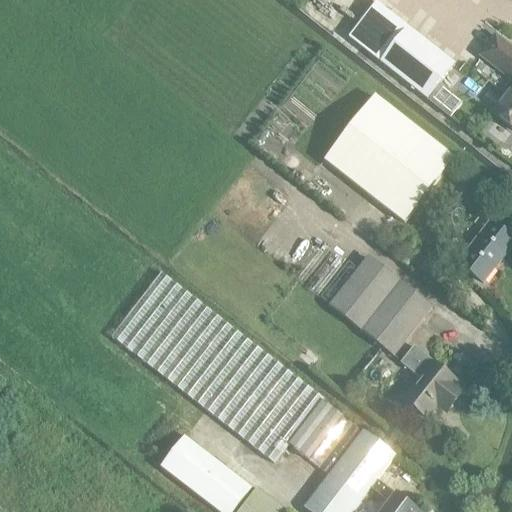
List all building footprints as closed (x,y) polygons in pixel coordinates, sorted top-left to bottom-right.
[(408,28),(381,64),(428,101),(455,65),(408,28)] [(511,50),(499,39),(485,57),(511,77),(511,97),(496,119),(511,131),(511,50)] [(375,99),(325,162),(405,225),(455,161),(375,99)] [(484,288),(511,253),(511,243),(490,226),(457,267),(484,288)] [(322,243),(294,279),(329,307),(339,316),(360,332),(394,359),(433,308),(368,257),(358,271),(322,243)] [(127,319),(112,339),(127,351),(274,466),(289,447),(309,463),(328,477),(304,509),(307,511),(354,511),(371,490),(389,503),(395,495),(392,493),(378,481),(396,458),(363,433),(363,434),(343,419),(323,403),(324,401),(162,275),(127,319)] [(300,357),(315,369),(325,355),(311,344),(300,357)] [(413,348),(401,364),(418,378),(401,399),(427,420),(437,407),(446,415),(459,398),(448,389),(455,381),(431,362),(413,348)] [(161,466),(218,511),(234,511),(253,489),(186,435),(161,466)] [(284,511),(257,490),(240,511),(284,511)] [(389,503),(381,511),(417,511),(395,495),(389,503)]
